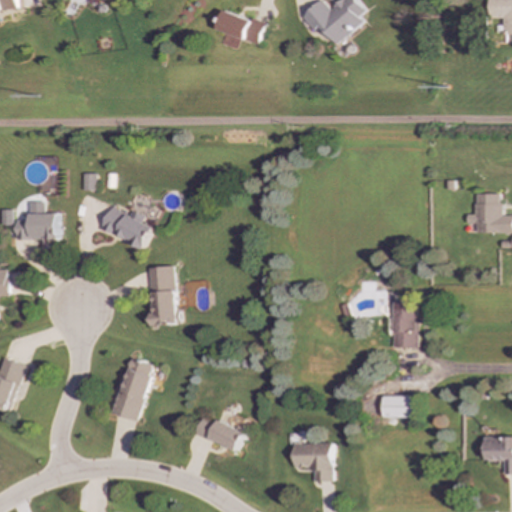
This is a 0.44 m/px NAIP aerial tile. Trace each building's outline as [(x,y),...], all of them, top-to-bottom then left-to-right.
[(0,0),(0,11),(18,10),(18,0),(0,0)] [(366,23),(361,17),(368,11),(358,0),(343,0),(332,10),(324,1),(304,17),(316,32),(323,26),(339,45),(366,23)] [(511,0),(490,0),(490,24),(505,25),(505,35),(511,34),(511,0)] [(99,175),(87,175),(87,191),(98,191),(99,175)] [(511,216),(502,216),(502,195),(477,194),(476,215),(468,215),(468,224),(478,224),(477,233),(511,233),(511,216)] [(105,230),(147,250),(157,228),(146,223),(149,217),(136,211),(133,216),(115,208),(105,230)] [(32,215),(32,221),(20,221),(20,242),(63,241),(62,214),(32,215)] [(179,267),(153,269),(156,326),(182,324),(179,267)] [(0,323),(2,324),(2,297),(11,297),(11,270),(0,270),(0,323)] [(394,348),(419,348),(419,303),(395,303),(394,348)] [(28,365),(7,358),(0,380),(0,408),(14,412),(28,365)] [(143,422),(157,376),(153,375),(156,365),(133,358),(116,414),(143,422)] [(385,419),(417,418),(417,396),(384,397),(385,419)] [(199,434),(240,453),(249,433),(221,420),(219,425),(206,419),(199,434)] [(511,437),(487,438),(488,462),(506,461),(507,475),(511,474),(511,437)] [(298,470),(317,469),(317,483),(336,482),(336,443),(297,444),(298,470)]
